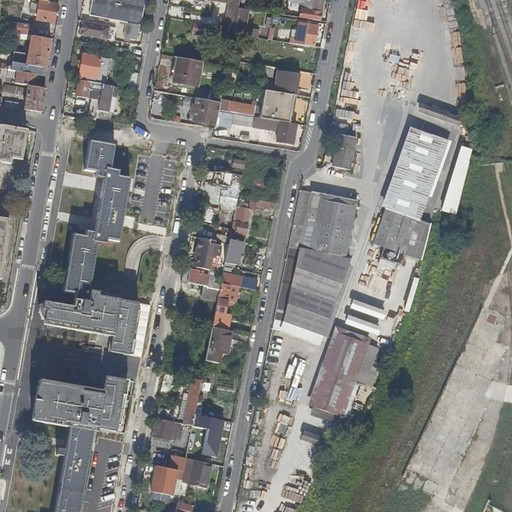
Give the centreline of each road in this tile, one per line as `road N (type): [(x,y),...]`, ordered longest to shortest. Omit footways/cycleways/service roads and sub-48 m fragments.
road 1 (residential): [(121,511),(194,141)]
road 2 (residential): [(221,511),(292,172),(309,159)]
road 3 (residential): [(15,333),(74,0)]
road 4 (unknown): [(372,180),(385,28),(434,37),(442,48),(441,92)]
road 5 (residential): [(309,159),(341,0)]
road 6 (residential): [(142,130),(161,0)]
